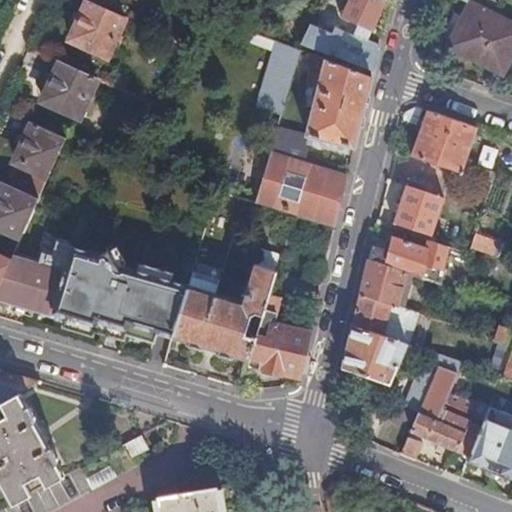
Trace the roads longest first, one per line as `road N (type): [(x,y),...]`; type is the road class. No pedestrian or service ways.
road 1 (tertiary): [(307,439),(397,82)]
road 2 (residential): [(0,338),(206,401)]
road 3 (unclassified): [(486,511),(307,439)]
road 4 (residential): [(206,401),(188,446),(87,511)]
road 5 (unclassified): [(397,82),(511,121)]
